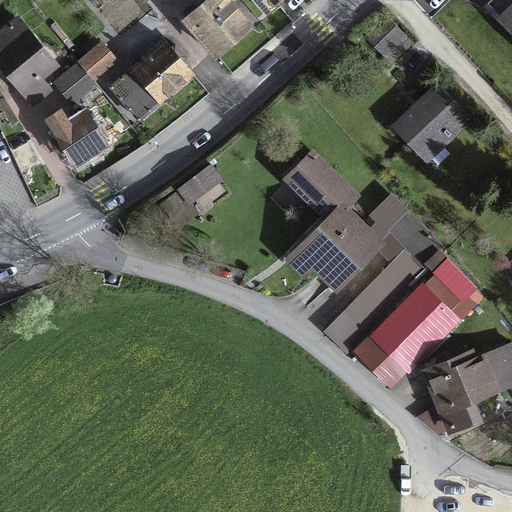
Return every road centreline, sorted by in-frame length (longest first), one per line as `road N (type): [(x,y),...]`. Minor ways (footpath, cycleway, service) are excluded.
road 1 (residential): [(511,487),(422,449),(411,428),(344,369),(260,308),(95,247),(67,220)]
road 2 (primary): [(67,220),(163,163),(354,0)]
